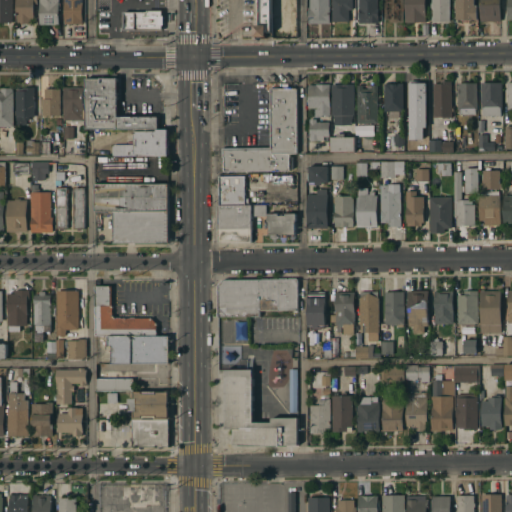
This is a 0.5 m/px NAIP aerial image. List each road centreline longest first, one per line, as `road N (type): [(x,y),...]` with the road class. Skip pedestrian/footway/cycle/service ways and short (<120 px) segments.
road 1 (residential): [(511,462),(0,464)]
road 2 (residential): [(511,260),(0,262)]
road 3 (primary): [(193,511),(191,125)]
road 4 (tertiary): [(511,52),(191,56)]
road 5 (tertiary): [(191,56),(0,56)]
